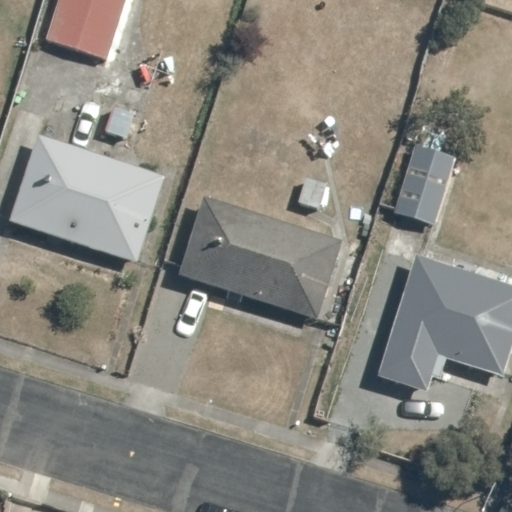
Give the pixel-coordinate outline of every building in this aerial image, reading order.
[(125,0),(62,0),(49,45),(107,62),(125,0)] [(167,180),(38,140),(11,229),(140,269),(167,180)] [(461,161),(400,144),(381,213),(443,229),(461,161)] [(330,184),(295,174),(287,203),(322,213),(330,184)] [(348,247),(203,204),(180,282),(325,325),(348,247)] [(434,399),(439,382),(445,384),(450,365),(503,380),(511,350),(511,288),(414,261),(379,384),(434,399)]
